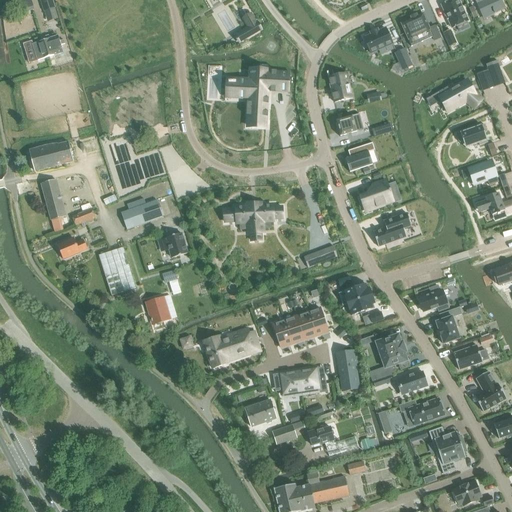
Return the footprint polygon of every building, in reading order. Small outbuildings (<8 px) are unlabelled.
[(15,6),(17,13),(32,7),(30,0),(15,6)] [(54,8),(51,0),(39,0),(44,11),(54,8)] [(458,0),(454,0),(442,6),(452,29),(468,21),(458,0)] [(475,0),(483,17),(494,12),(495,14),(496,14),(496,13),(504,8),(499,0),(475,0)] [(473,7),(469,8),(474,19),(478,17),(473,7)] [(402,24),(401,24),(409,41),(419,36),(422,43),(433,38),(434,41),(441,38),(435,26),(430,29),(423,14),(418,17),(417,15),(410,18),(411,20),(402,24)] [(249,28),(235,36),(240,43),(261,30),(257,23),(256,24),(252,17),(245,22),(249,28)] [(371,35),(364,39),(370,53),(371,54),(372,54),(393,44),(386,29),(378,32),(377,30),(370,33),(371,35)] [(32,42),(23,44),(29,64),(38,61),(64,53),(61,46),(65,44),(64,40),(60,42),(59,37),(50,39),(49,36),(42,39),(43,42),(33,45),(32,42)] [(444,40),(439,42),(444,54),(450,52),(444,40)] [(405,50),(395,54),(400,66),(402,71),(407,68),(412,66),(405,50)] [(486,65),(488,71),(490,77),(501,73),(497,61),(486,65)] [(239,80),(238,98),(249,99),(248,127),(265,128),(267,91),(288,92),(289,74),(268,73),(268,71),(251,70),(250,81),(239,80)] [(488,71),(477,75),(479,81),(490,77),(488,71)] [(335,84),(331,85),(333,94),(333,95),(335,103),(352,99),(352,97),(347,74),(333,77),(335,84)] [(439,93),(426,100),(431,108),(446,99),(453,110),(467,102),(471,106),(479,97),(474,92),(467,81),(454,88),(452,85),(439,93)] [(359,115),(336,121),(341,137),(364,131),(359,115)] [(92,125),(75,130),(76,135),(82,159),(100,155),(95,136),(92,125)] [(391,125),(381,128),(383,135),(393,133),(391,125)] [(484,126),(460,135),(465,150),(490,140),(484,126)] [(74,163),(68,143),(58,146),(58,145),(50,146),(30,151),(36,173),(53,168),(74,163)] [(350,158),(346,159),(347,160),(348,164),(347,164),(350,173),(355,171),(373,165),(369,154),(369,153),(375,151),(372,143),(366,145),(348,152),(350,158)] [(493,143),(487,146),(492,157),(498,155),(497,155),(493,143)] [(469,169),(461,172),(464,180),(471,178),(475,177),(478,184),(488,181),(489,186),(499,183),(494,170),(493,171),(489,162),(469,169)] [(106,166),(98,168),(98,169),(107,196),(115,194),(106,167),(106,166)] [(504,174),(498,177),(502,188),(508,186),(504,174)] [(66,217),(56,181),(42,185),(51,221),(66,217)] [(376,192),(360,197),(363,206),(366,212),(369,211),(394,203),(390,193),(391,192),(391,190),(390,191),(386,181),(374,185),(376,192)] [(508,186),(502,188),(506,199),(511,197),(511,196),(508,186)] [(488,201),(480,204),(483,213),(491,210),(493,216),(505,211),(506,214),(511,212),(511,201),(503,205),(499,194),(487,199),(488,201)] [(121,213),(127,230),(163,218),(157,201),(121,213)] [(236,210),(224,211),(225,223),(236,222),(237,225),(247,224),(248,235),(251,235),(251,242),(262,241),(261,234),(264,234),(263,223),(274,223),(274,220),(283,219),(282,208),(273,208),(273,205),(262,206),(260,206),(249,207),(246,207),(236,208),(236,210)] [(95,219),(92,210),(78,215),(78,216),(74,218),(77,226),(81,224),(83,227),(88,225),(87,222),(95,219)] [(386,229),(373,233),(379,248),(407,238),(404,229),(411,227),(407,214),(384,222),(386,229)] [(165,240),(158,242),(161,253),(168,251),(171,259),(188,254),(182,233),(165,239),(165,240)] [(87,250),(83,241),(76,244),(74,239),(57,246),(63,260),(87,250)] [(311,255),(306,257),(311,268),(315,266),(311,255)] [(494,273),(492,274),(492,275),(493,275),(496,283),(495,283),(495,284),(499,283),(499,285),(498,285),(499,286),(511,281),(511,265),(494,272),(494,273)] [(175,272),(163,275),(166,284),(177,280),(175,272)] [(338,281),(340,287),(351,283),(349,277),(338,281)] [(372,296),(370,289),(367,290),(365,285),(339,294),(343,306),(372,296)] [(438,286),(430,289),(431,295),(419,299),(424,312),(431,310),(432,310),(437,308),(439,312),(449,309),(443,291),(440,292),(438,286)] [(178,318),(171,296),(146,303),(153,326),(178,318)] [(372,296),(343,306),(348,305),(350,311),(351,311),(352,316),(373,309),(372,304),(375,303),(372,296)] [(321,309),(309,313),(317,337),(329,333),(321,309)] [(456,310),(440,315),(442,321),(436,323),(444,345),(460,339),(452,318),(458,316),(456,310)] [(309,313),(297,317),(305,341),(317,337),(309,313)] [(384,319),(381,313),(370,317),(372,323),(384,319)] [(285,321),(293,345),(305,341),(297,317),(285,321)] [(293,345),(285,321),(273,325),(281,349),(293,345)] [(257,339),(254,332),(249,334),(248,330),(228,336),(227,337),(228,339),(221,341),(219,337),(204,342),(213,369),(228,364),(227,361),(234,359),(235,360),(251,354),(250,352),(257,350),(253,340),(257,339)] [(380,356),(405,348),(403,344),(403,342),(401,343),(398,335),(376,343),(380,356)] [(373,336),(360,341),(362,347),(375,342),(373,336)] [(477,346),(453,354),(459,371),(483,362),(482,362),(489,359),(486,351),(479,353),(477,346)] [(405,348),(380,356),(385,369),(408,361),(405,354),(407,353),(406,352),(406,351),(405,348)] [(338,360),(342,386),(358,383),(355,365),(360,364),(358,357),(338,360)] [(315,369),(298,371),(302,393),(312,392),(312,391),(320,390),(319,387),(320,387),(320,385),(326,384),(325,372),(316,373),(315,369)] [(298,371),(282,374),(282,378),(280,379),(282,393),(283,393),(283,395),(292,394),(292,395),(302,393),(298,371)] [(427,387),(422,372),(398,380),(401,387),(400,387),(400,389),(401,389),(404,396),(427,387)] [(507,399),(498,384),(496,385),(489,372),(476,379),(484,392),(475,397),(483,412),(507,399)] [(374,382),(376,388),(392,382),(390,376),(374,382)] [(259,382),(261,387),(268,385),(266,379),(259,382)] [(417,407),(417,408),(409,410),(415,426),(445,416),(439,399),(417,407)] [(245,409),(251,428),(265,423),(268,425),(272,423),(273,421),(277,419),(271,400),(245,409)] [(417,408),(417,407),(415,401),(400,406),(402,413),(409,410),(417,408)] [(321,406),(306,411),(309,418),(324,413),(321,406)] [(299,413),(289,416),(291,423),(307,418),(304,411),(299,413)] [(511,419),(494,426),(499,440),(507,437),(508,439),(511,437),(511,419)] [(296,439),(292,426),(272,433),(277,445),(296,439)] [(316,431),(308,433),(309,434),(312,446),(325,442),(325,443),(333,441),(334,440),(330,427),(324,429),(323,427),(315,429),(316,431)] [(429,432),(432,441),(436,454),(464,444),(461,436),(459,437),(457,432),(445,436),(444,432),(442,428),(429,432)] [(457,470),(454,462),(466,458),(464,453),(467,452),(464,444),(436,454),(441,467),(443,475),(457,470)] [(349,497),(344,477),(318,483),(315,473),(305,475),(308,485),(295,488),(295,485),(274,490),(279,511),(297,511),(312,509),(311,506),(349,497)] [(475,482),(453,491),(459,505),(463,504),(464,506),(478,501),(477,498),(481,496),(475,482)] [(492,497),(482,500),(485,507),(494,504),(492,497)]
